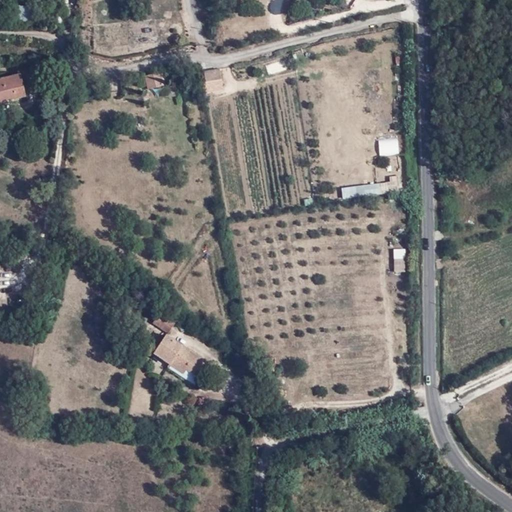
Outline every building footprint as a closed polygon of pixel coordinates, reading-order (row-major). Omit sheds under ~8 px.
[(19,4),(16,18),(31,21),(34,7),(19,4)] [(204,70),(207,91),(223,89),(220,68),(204,70)] [(146,86),(162,84),(161,72),(145,74),(146,86)] [(21,73),(0,78),(0,102),(1,105),(28,98),(21,73)] [(396,123),(373,126),(375,141),(398,138),(396,123)] [(402,176),(380,176),(380,188),(402,187),(402,176)] [(342,197),(380,195),(379,183),(341,186),(342,197)] [(394,271),(406,271),(405,257),(393,257),(394,271)] [(169,333),(176,321),(161,312),(154,324),(169,333)] [(213,365),(169,333),(155,353),(171,364),(168,368),(196,388),(213,365)]
